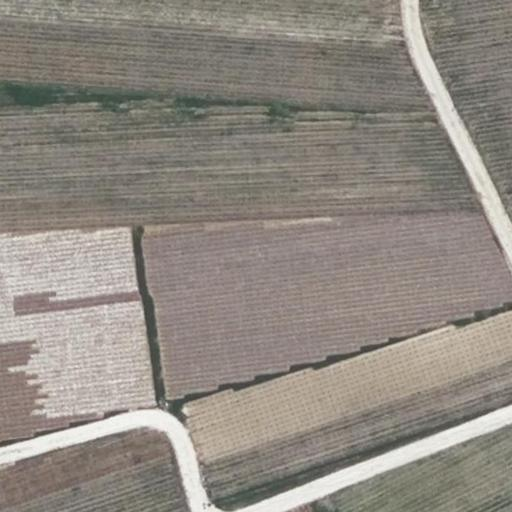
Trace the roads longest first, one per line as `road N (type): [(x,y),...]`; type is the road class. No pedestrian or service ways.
road 1 (track): [(203,511),(169,420),(128,417),(0,454)]
road 2 (track): [(511,248),(427,74),(410,0)]
road 3 (track): [(262,511),(511,422)]
